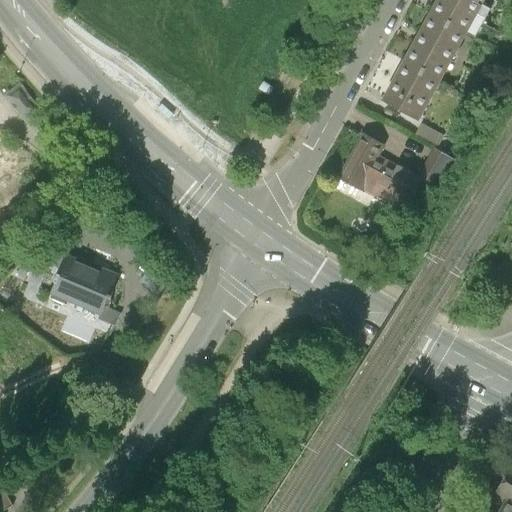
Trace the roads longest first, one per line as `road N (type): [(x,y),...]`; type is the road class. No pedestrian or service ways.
road 1 (primary): [(6,0),(108,110),(266,239)]
road 2 (residential): [(266,239),(396,0)]
road 3 (primary): [(266,239),(482,375)]
road 4 (residential): [(266,239),(134,443)]
road 5 (residential): [(432,511),(482,375)]
road 6 (residential): [(134,443),(116,432),(73,429),(0,460)]
